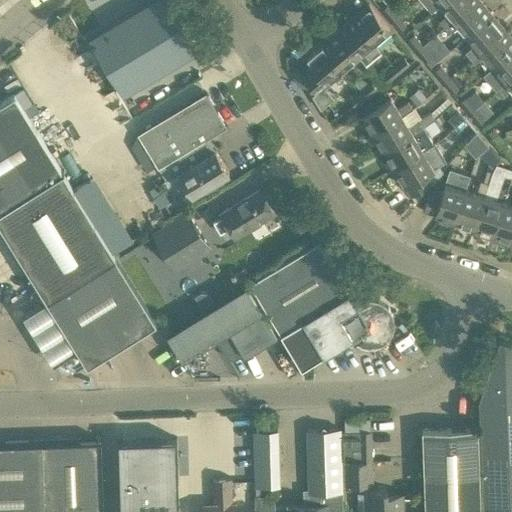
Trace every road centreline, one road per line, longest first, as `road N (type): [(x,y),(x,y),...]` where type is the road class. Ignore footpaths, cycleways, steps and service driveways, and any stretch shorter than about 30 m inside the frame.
road 1 (unclassified): [(476,284),(447,368),(431,385),(400,393),(0,408)]
road 2 (residential): [(476,284),(393,256),(361,232),(250,52)]
